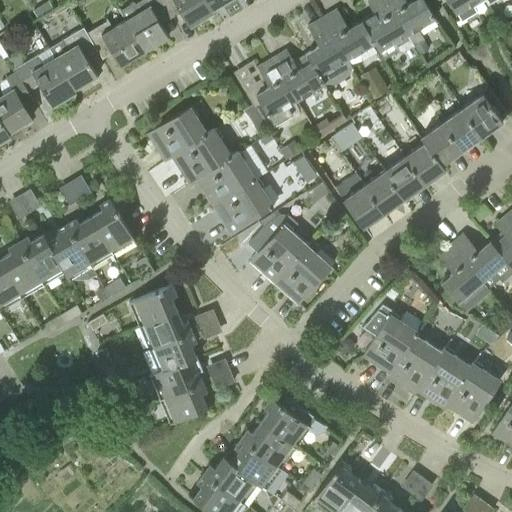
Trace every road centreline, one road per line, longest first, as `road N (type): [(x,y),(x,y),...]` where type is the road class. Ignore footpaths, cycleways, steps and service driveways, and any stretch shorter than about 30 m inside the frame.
road 1 (residential): [(289,342),(187,242),(92,116)]
road 2 (residential): [(289,342),(393,239),(511,161)]
road 3 (residential): [(511,480),(289,342)]
road 4 (residential): [(92,116),(290,0)]
road 5 (residential): [(167,481),(204,436),(226,427),(289,342)]
